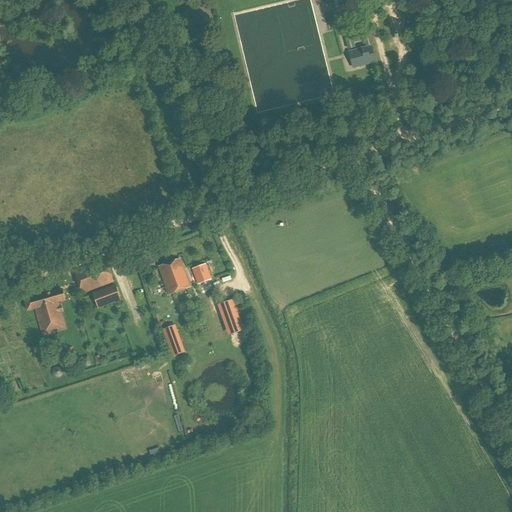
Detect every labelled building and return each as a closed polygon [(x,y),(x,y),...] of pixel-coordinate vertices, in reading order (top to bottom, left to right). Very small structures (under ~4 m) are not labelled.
[(204,0),(188,4),(189,11),(194,27),(211,22),(208,11),(212,10),(208,0),(204,0)] [(348,49),(354,48),(345,13),(339,15),(348,49)] [(366,46),(371,44),(365,20),(360,21),(366,46)] [(353,69),(376,63),(371,46),(348,52),(353,69)] [(436,234),(448,227),(444,221),(449,218),(442,206),(438,208),(436,204),(425,210),(427,213),(422,216),(428,225),(429,224),(436,234)] [(447,244),(441,250),(446,255),(452,250),(447,244)] [(82,294),(101,287),(113,282),(105,259),(93,265),(74,272),(82,294)] [(169,295),(190,287),(180,259),(158,267),(169,295)] [(198,284),(211,280),(205,264),(192,269),(198,284)] [(93,296),(98,310),(120,302),(115,288),(93,296)] [(65,300),(63,290),(50,293),(34,297),(34,298),(25,301),(28,311),(35,308),(43,337),(66,329),(61,312),(63,311),(61,306),(60,306),(59,302),(65,300)] [(235,307),(235,305),(233,300),(222,304),(224,311),(235,307)] [(177,311),(164,315),(166,323),(179,319),(177,311)] [(240,319),(228,323),(231,330),(242,326),(240,319)] [(179,339),(167,343),(172,356),(184,352),(179,339)]
